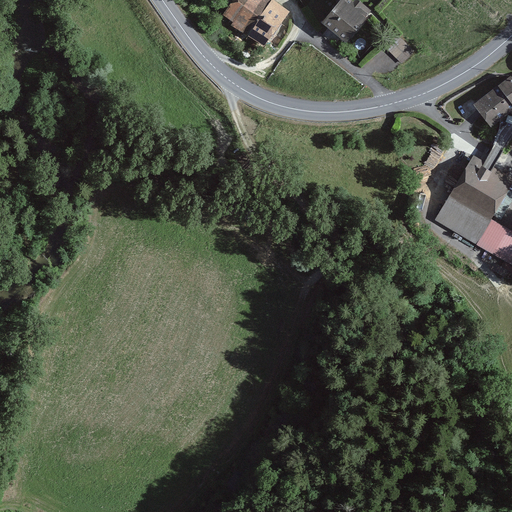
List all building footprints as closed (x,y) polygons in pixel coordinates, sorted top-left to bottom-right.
[(234,0),(225,13),(235,22),(233,25),(267,46),(293,14),(276,0),(234,0)] [(348,0),(342,0),(324,21),(347,41),(367,17),(348,0)] [(386,48),(403,64),(415,52),(398,36),(386,48)] [(511,114),(511,77),(480,102),(498,125),(511,114)] [(480,248),(511,267),(511,230),(496,221),(511,194),(511,179),(475,157),(434,225),(478,251),(480,248)] [(497,260),(493,267),(505,275),(510,268),(497,260)]
